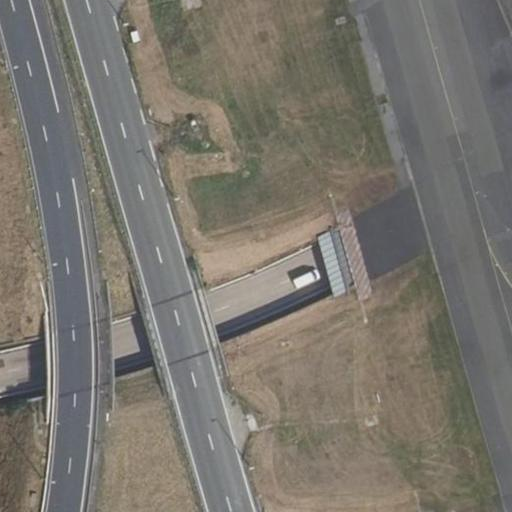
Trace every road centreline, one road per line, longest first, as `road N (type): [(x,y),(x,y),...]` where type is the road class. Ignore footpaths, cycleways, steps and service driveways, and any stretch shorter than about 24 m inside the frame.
road 1 (secondary): [(0,377),(135,348),(218,316),(343,262),(511,169)]
road 2 (secondary): [(60,511),(75,392),(71,293),(44,133),(7,0)]
